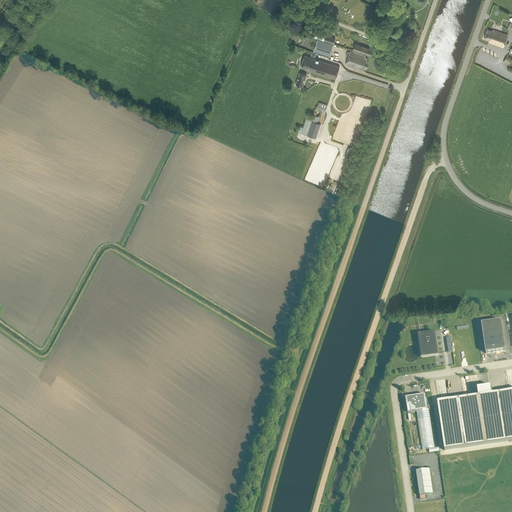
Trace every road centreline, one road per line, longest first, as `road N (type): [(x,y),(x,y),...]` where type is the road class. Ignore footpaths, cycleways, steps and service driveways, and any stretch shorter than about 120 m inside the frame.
road 1 (track): [(404,88),(265,511)]
road 2 (track): [(445,161),(428,174),(313,511)]
road 3 (unclassified): [(511,213),(472,198),(443,152),(444,127),(488,0)]
road 4 (unclassified): [(511,363),(394,385),(410,511)]
